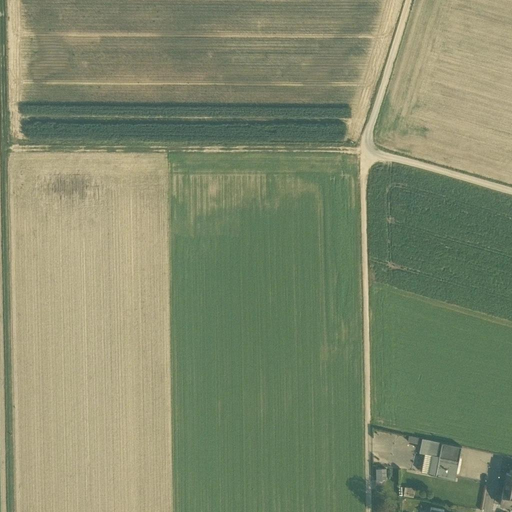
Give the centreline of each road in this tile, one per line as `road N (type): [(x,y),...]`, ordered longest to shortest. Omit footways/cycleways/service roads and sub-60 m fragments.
road 1 (track): [(1,0),(10,511)]
road 2 (track): [(362,149),(369,511)]
road 3 (track): [(362,149),(4,146)]
road 4 (track): [(408,0),(362,149)]
road 5 (track): [(511,191),(362,149)]
